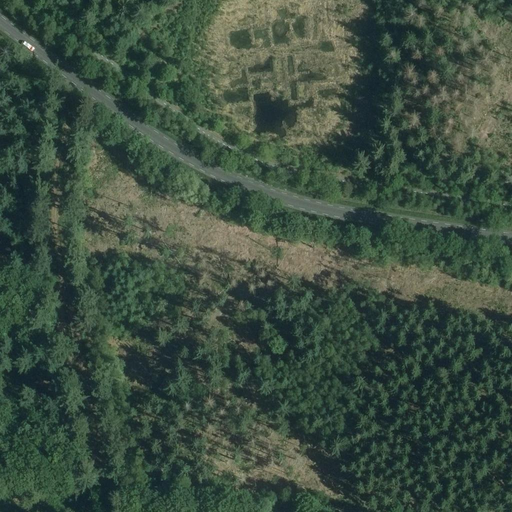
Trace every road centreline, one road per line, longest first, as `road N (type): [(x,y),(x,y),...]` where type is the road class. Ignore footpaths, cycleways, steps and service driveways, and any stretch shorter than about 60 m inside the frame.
road 1 (secondary): [(511,238),(299,205),(241,184),(159,139),(0,22)]
road 2 (track): [(84,43),(66,73),(55,128),(49,283)]
road 3 (track): [(105,484),(66,299),(49,283)]
